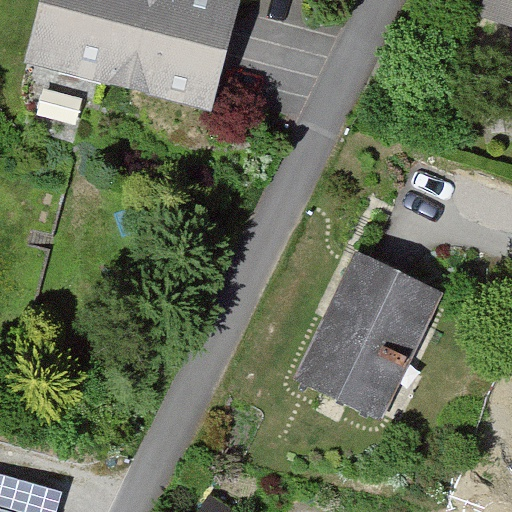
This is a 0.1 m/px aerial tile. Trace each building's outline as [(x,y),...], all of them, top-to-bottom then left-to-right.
[(46,0),(31,58),(208,104),(235,0),(46,0)] [(511,0),(490,0),(487,11),(511,18),(511,0)] [(361,256),(294,388),(383,429),(449,300),(361,256)] [(0,511),(55,511),(61,493),(0,475),(0,511)] [(230,511),(232,509),(211,495),(199,511),(230,511)]
